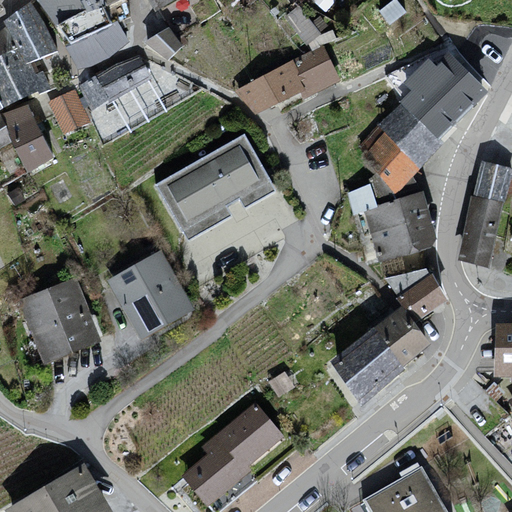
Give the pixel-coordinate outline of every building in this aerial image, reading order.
[(48,0),(42,2),(71,46),(131,26),(125,0),(48,0)] [(164,0),(172,9),(186,0),(164,0)] [(304,0),(290,11),(309,35),(323,25),(305,0),(304,0)] [(34,9),(6,28),(8,32),(34,67),(62,55),(34,9)] [(150,33),(166,53),(184,39),(168,19),(150,33)] [(8,32),(0,38),(0,98),(10,115),(27,106),(50,94),(34,67),(8,32)] [(322,47),(240,90),(257,111),(302,87),(306,95),(338,79),(322,47)] [(92,104),(155,78),(144,50),(80,75),(92,104)] [(384,78),(404,106),(361,151),(383,178),(375,184),(397,203),(460,133),(414,92),(454,54),(445,50),(384,78)] [(486,86),(454,54),(414,92),(460,133),(485,100),(486,86)] [(77,95),(50,108),(66,139),(91,129),(77,95)] [(0,98),(0,120),(10,115),(0,98)] [(10,115),(0,120),(0,154),(18,147),(30,176),(57,160),(27,106),(10,115)] [(245,132),(154,186),(186,241),(277,187),(245,132)] [(511,196),(511,169),(485,164),(464,264),(493,271),(511,196)] [(373,215),(382,264),(441,250),(427,199),(373,215)] [(162,253),(108,281),(138,340),(192,312),(162,253)] [(400,273),(413,308),(450,295),(437,259),(400,273)] [(78,275),(20,297),(46,363),(104,341),(78,275)] [(407,312),(335,370),(367,407),(439,349),(407,312)] [(511,328),(499,328),(496,376),(511,376),(511,328)] [(287,442),(256,408),(203,450),(210,457),(185,479),(210,509),(287,442)] [(104,511),(109,509),(85,468),(10,511),(104,511)] [(447,511),(422,469),(366,501),(372,511),(447,511)]
